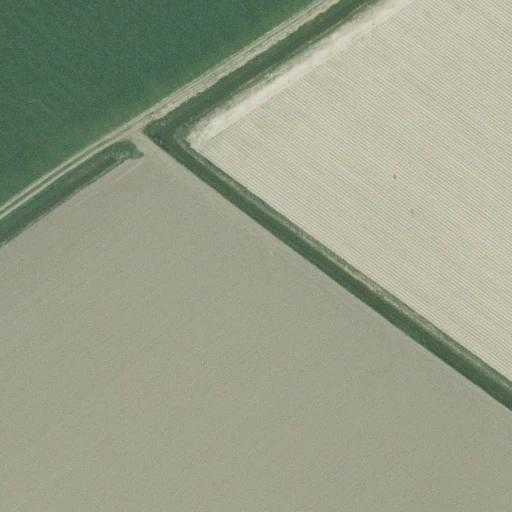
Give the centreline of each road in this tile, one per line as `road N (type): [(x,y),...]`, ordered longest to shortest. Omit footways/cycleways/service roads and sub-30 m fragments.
road 1 (track): [(120,133),(511,429)]
road 2 (track): [(0,216),(327,0)]
